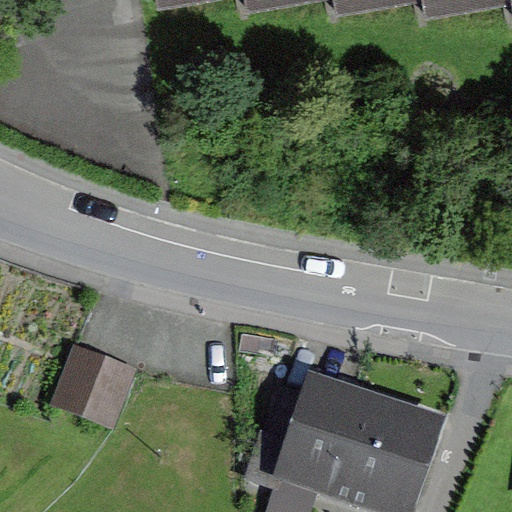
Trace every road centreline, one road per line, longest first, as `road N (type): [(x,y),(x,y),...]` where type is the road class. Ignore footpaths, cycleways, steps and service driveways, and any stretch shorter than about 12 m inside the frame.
road 1 (residential): [(496,327),(244,277),(0,203)]
road 2 (residential): [(496,327),(427,511)]
